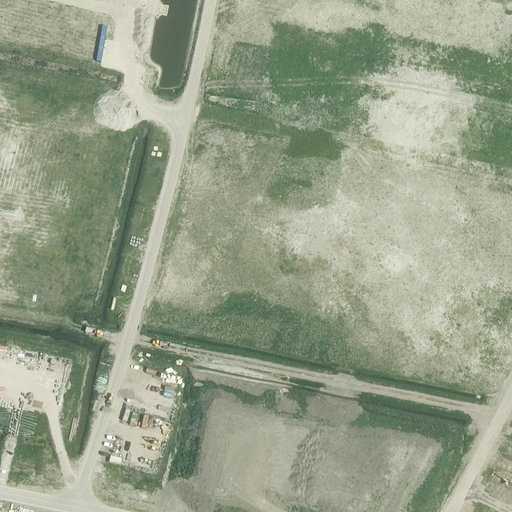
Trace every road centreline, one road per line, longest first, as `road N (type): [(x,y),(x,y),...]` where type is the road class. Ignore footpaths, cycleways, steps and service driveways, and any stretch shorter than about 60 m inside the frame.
road 1 (residential): [(75,507),(184,121)]
road 2 (residential): [(145,10),(132,107),(184,121)]
road 3 (track): [(511,392),(449,511)]
road 4 (residential): [(184,121),(209,0)]
